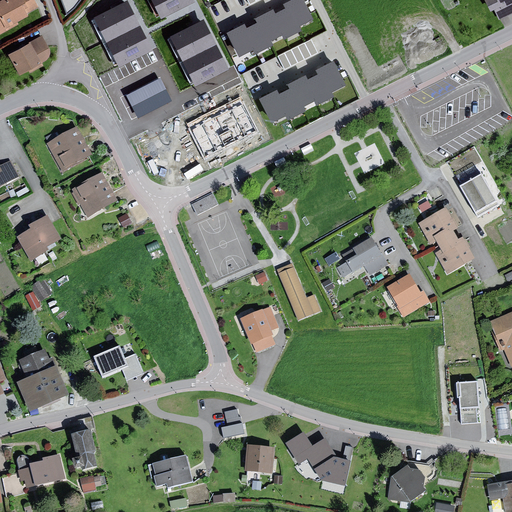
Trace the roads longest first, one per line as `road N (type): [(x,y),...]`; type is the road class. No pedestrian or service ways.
road 1 (residential): [(221,383),(366,428),(511,450)]
road 2 (residential): [(381,96),(159,202)]
road 3 (residential): [(0,430),(172,386),(221,383)]
road 4 (residential): [(381,96),(425,175),(423,187),(383,213),(421,279)]
road 5 (residential): [(159,202),(219,353),(221,383)]
road 6 (residential): [(159,202),(101,114),(47,92)]
road 7 (residential): [(511,31),(381,96)]
